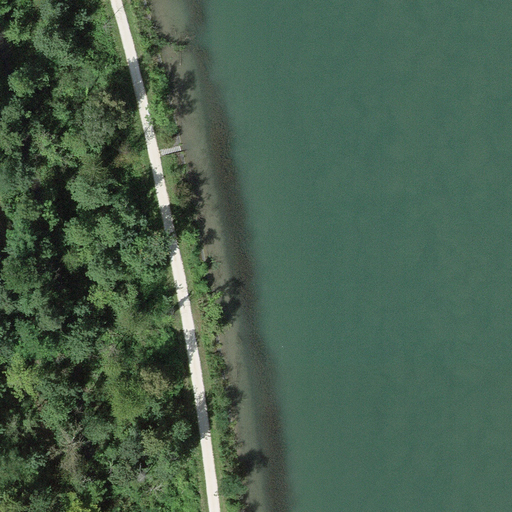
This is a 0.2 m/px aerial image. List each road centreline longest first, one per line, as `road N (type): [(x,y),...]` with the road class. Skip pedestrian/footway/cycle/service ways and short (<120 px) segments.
road 1 (track): [(108,0),(169,225),(216,511)]
road 2 (track): [(0,204),(17,250),(50,474),(48,511)]
